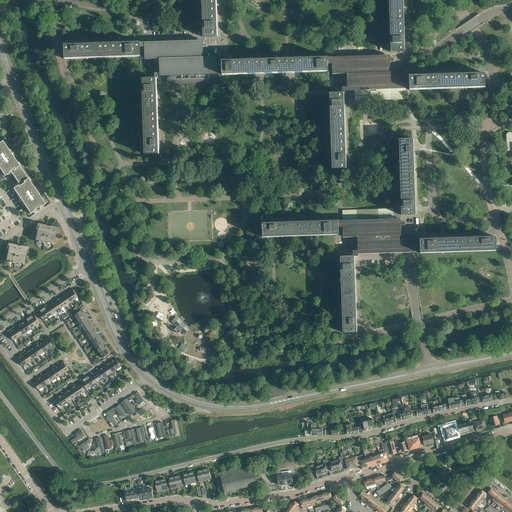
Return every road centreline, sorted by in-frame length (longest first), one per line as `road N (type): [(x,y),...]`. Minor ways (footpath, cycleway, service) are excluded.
road 1 (residential): [(511,400),(91,484),(64,475),(0,395)]
road 2 (tertiary): [(147,374),(193,401),(246,408),(511,353)]
road 3 (tertiary): [(88,266),(11,77)]
road 4 (unclassified): [(203,502),(294,493),(348,476)]
road 5 (residential): [(82,423),(65,430),(0,343)]
road 6 (tertiary): [(147,374),(123,347),(88,266)]
road 7 (unclassified): [(396,463),(511,430)]
